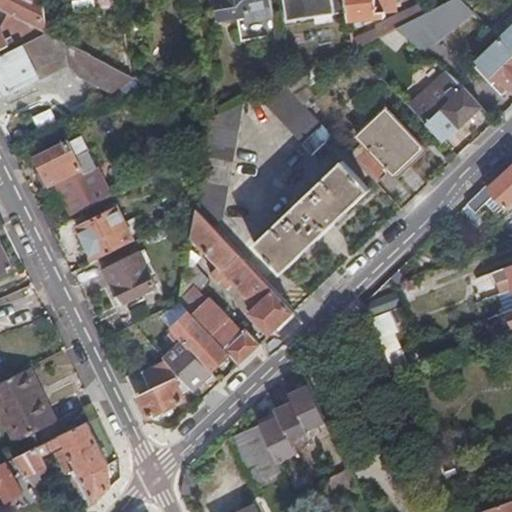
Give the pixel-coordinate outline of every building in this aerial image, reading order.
[(0,0),(0,7),(9,12),(48,32),(43,0),(0,0)] [(67,0),(67,1),(72,0),(73,0),(76,12),(97,9),(96,0),(67,0)] [(275,17),(272,0),(218,0),(221,20),(250,15),(251,21),(275,17)] [(338,13),(335,0),(285,0),(289,21),(338,13)] [(348,0),(335,0),(338,13),(350,11),(348,0)] [(395,0),(348,0),(350,11),(352,21),(386,17),(386,12),(397,11),(395,0)] [(426,13),(424,0),(377,25),(377,28),(382,35),(397,28),(426,13)] [(463,0),(453,0),(426,13),(397,28),(406,36),(426,52),(475,12),(463,0)] [(0,57),(50,33),(48,32),(9,12),(1,27),(0,27),(0,57)] [(511,27),(501,39),(511,49),(511,27)] [(354,40),(355,48),(378,37),(382,35),(377,28),(354,40)] [(382,35),(378,37),(395,51),(406,36),(397,28),(382,35)] [(50,33),(0,57),(0,76),(2,75),(11,92),(38,79),(39,81),(52,74),(51,73),(69,64),(80,76),(115,93),(122,89),(133,81),(137,79),(131,75),(119,69),(50,33)] [(511,86),(511,49),(501,39),(478,61),(480,63),(476,67),(502,94),(509,88),(510,89),(511,86)] [(130,72),(127,49),(116,51),(119,69),(131,75),(130,72)] [(286,83),(282,63),(267,65),(270,91),(286,83)] [(317,68),(286,83),(295,93),(323,80),(317,68)] [(449,71),(410,106),(445,142),(483,106),(458,78),(449,71)] [(133,81),(122,89),(127,94),(137,87),(133,81)] [(270,91),(259,96),(303,143),(324,123),(295,93),(286,83),(270,91)] [(216,118),(214,110),(195,100),(192,107),(215,119),(216,118)] [(246,103),(216,118),(215,119),(210,150),(199,209),(214,227),(223,218),(246,103)] [(353,154),(379,183),(392,170),(396,174),(425,147),(389,108),(359,135),(365,142),(353,154)] [(324,123),(303,143),(314,154),(334,135),(324,123)] [(57,180),(74,216),(112,198),(81,135),(37,157),(50,184),(57,180)] [(371,190),(343,161),(255,244),(283,273),(371,190)] [(511,165),(488,188),(486,186),(467,204),(476,213),(485,205),(496,216),(508,210),(511,206),(511,165)] [(58,203),(42,212),(50,228),(66,220),(58,203)] [(78,228),(95,261),(134,242),(117,209),(78,228)] [(296,311),(214,227),(199,209),(199,211),(184,289),(182,301),(193,312),(232,353),(241,363),(261,344),(241,323),(236,328),(201,293),(212,283),(195,265),(201,259),(197,254),(202,249),(219,267),(227,275),(253,303),(250,305),(254,310),(250,313),(271,335),(296,311)] [(463,260),(495,248),(484,224),(470,229),(471,231),(453,238),(463,260)] [(0,274),(14,267),(0,239),(0,274)] [(105,271),(122,305),(158,288),(140,253),(105,271)] [(511,290),(511,265),(494,272),(502,294),(511,290)] [(224,278),(227,275),(219,267),(212,273),(227,289),(231,285),(224,278)] [(394,287),(370,295),(362,303),(370,319),(390,312),(402,307),(394,287)] [(155,303),(160,313),(174,306),(182,301),(184,289),(155,303)] [(511,290),(502,294),(496,296),(503,313),(506,312),(511,310),(511,290)] [(193,312),(182,301),(174,306),(163,316),(174,329),(193,312)] [(213,371),(232,353),(193,312),(174,329),(176,331),(213,371)] [(390,312),(370,319),(379,340),(399,332),(390,312)] [(370,321),(363,324),(369,337),(375,334),(370,321)] [(183,377),(194,389),(213,371),(176,331),(171,336),(181,347),(167,359),(169,361),(183,377)] [(186,399),(184,395),(176,380),(183,377),(169,361),(144,373),(154,391),(141,397),(150,416),(186,399)] [(30,368),(0,382),(0,408),(18,443),(53,424),(41,402),(47,399),(30,368)] [(184,395),(194,389),(183,377),(176,380),(184,395)] [(325,421),(308,385),(291,393),(294,401),(307,429),(325,421)] [(294,401),(277,410),(280,417),(293,445),(311,437),(307,429),(294,401)] [(280,417),(261,426),(278,462),(296,452),(293,445),(280,417)] [(87,500),(86,511),(109,491),(111,488),(108,465),(88,423),(39,448),(44,456),(64,444),(67,448),(58,453),(69,474),(73,472),(76,478),(72,480),(78,492),(82,491),(87,500)] [(278,462),(261,426),(233,441),(254,487),(283,472),(278,462)] [(17,459),(29,476),(49,466),(44,456),(39,448),(17,459)] [(7,464),(0,467),(0,494),(3,493),(9,502),(23,492),(7,464)] [(358,495),(347,470),(330,478),(335,491),(341,489),(347,500),(358,495)] [(511,511),(511,500),(486,510),(486,511),(511,511)]
